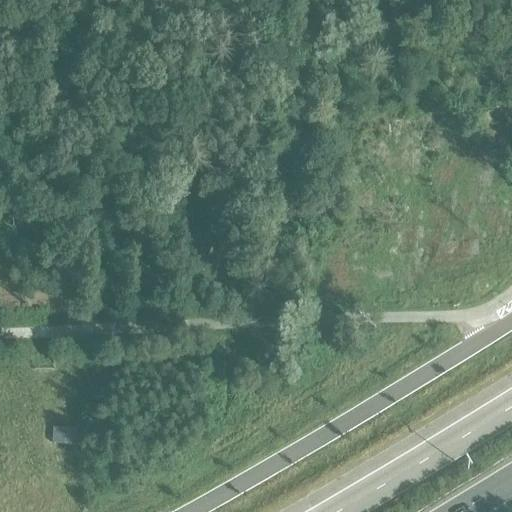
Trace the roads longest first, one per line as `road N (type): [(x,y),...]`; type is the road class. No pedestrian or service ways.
road 1 (unclassified): [(478,314),(0,335)]
road 2 (tertiary): [(491,335),(201,511)]
road 3 (motorway): [(511,406),(336,511)]
